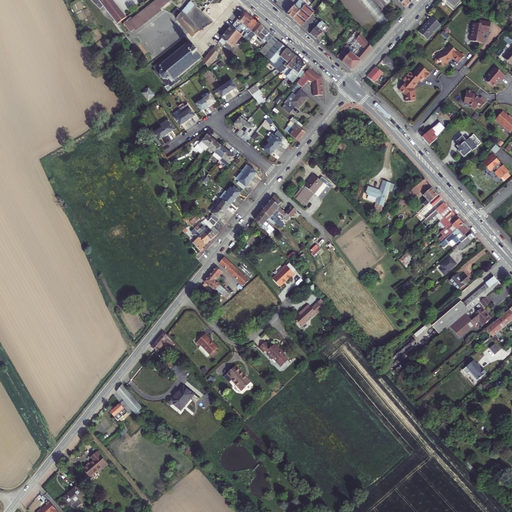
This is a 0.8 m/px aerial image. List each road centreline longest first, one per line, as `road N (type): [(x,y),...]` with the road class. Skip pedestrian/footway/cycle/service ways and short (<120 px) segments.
road 1 (tertiary): [(14,505),(184,294)]
road 2 (primary): [(478,217),(353,84)]
road 3 (primary): [(348,90),(473,221)]
road 4 (tertiary): [(184,294),(279,176)]
road 5 (primary): [(242,0),(346,88)]
road 6 (primary): [(351,82),(256,0)]
